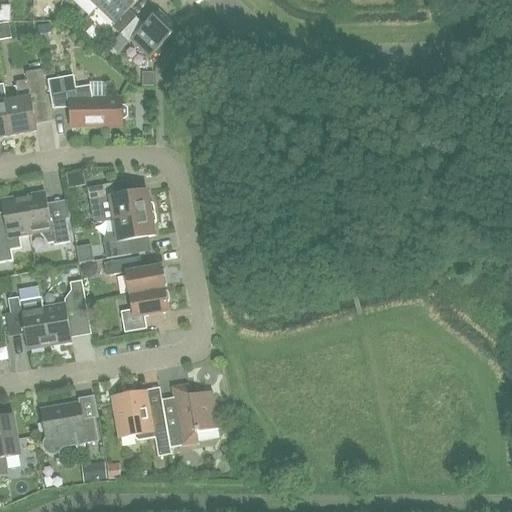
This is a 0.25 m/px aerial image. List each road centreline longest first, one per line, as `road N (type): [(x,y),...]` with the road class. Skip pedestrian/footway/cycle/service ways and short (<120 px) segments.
road 1 (residential): [(0,386),(193,351),(202,312),(177,188),(160,158),(91,154),(0,169)]
road 2 (unclassified): [(479,51),(304,61),(280,55),(223,0)]
